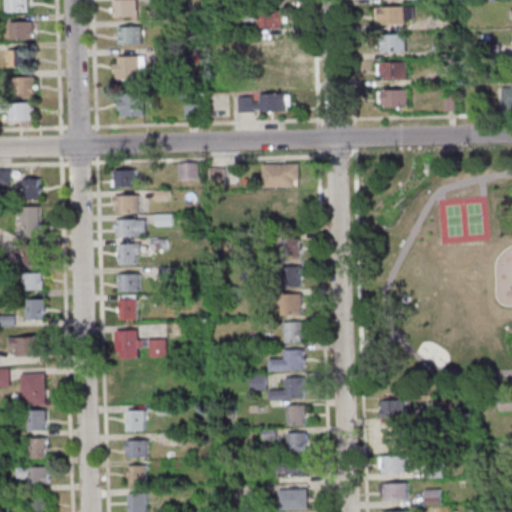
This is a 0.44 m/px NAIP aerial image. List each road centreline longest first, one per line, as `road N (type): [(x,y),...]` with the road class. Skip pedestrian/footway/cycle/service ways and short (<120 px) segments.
road 1 (residential): [(88,511),(72,0)]
road 2 (residential): [(511,134),(0,147)]
road 3 (residential): [(347,511),(335,139)]
road 4 (residential): [(330,0),(335,139)]
